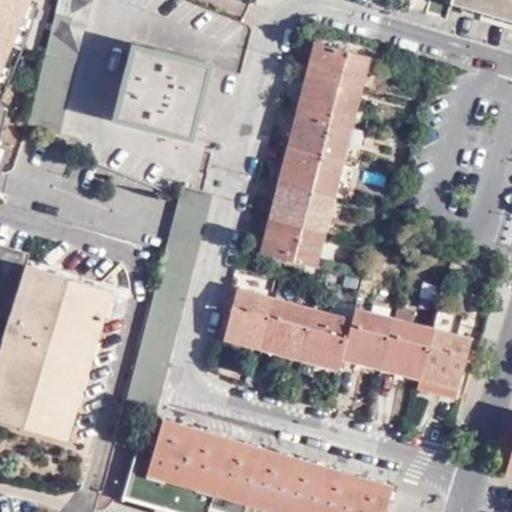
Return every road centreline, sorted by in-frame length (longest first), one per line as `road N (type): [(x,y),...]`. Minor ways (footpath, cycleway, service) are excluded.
road 1 (residential): [(511,62),(323,4),(289,6),(270,32),(185,348),(187,375),(209,392),(472,474)]
road 2 (residential): [(472,474),(511,341)]
